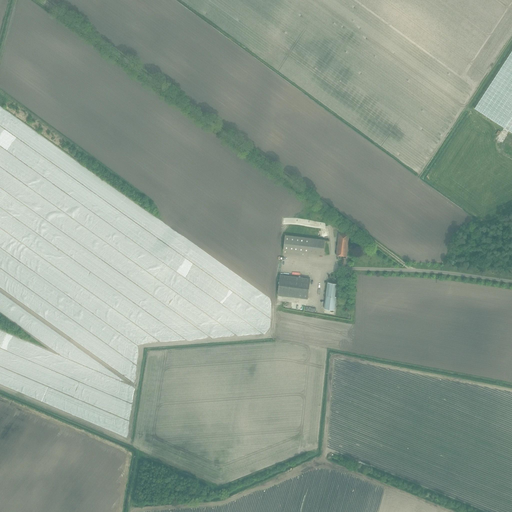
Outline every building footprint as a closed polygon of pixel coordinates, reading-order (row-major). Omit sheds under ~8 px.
[(511,50),(474,110),(511,135),(511,50)] [(339,233),(337,255),(347,257),(349,234),(339,233)] [(285,236),(283,251),(324,255),(325,240),(285,236)] [(279,296),(307,300),(310,279),(281,276),(279,296)] [(327,288),(324,314),(334,315),(336,297),(335,297),(337,284),(328,283),(327,288)]
